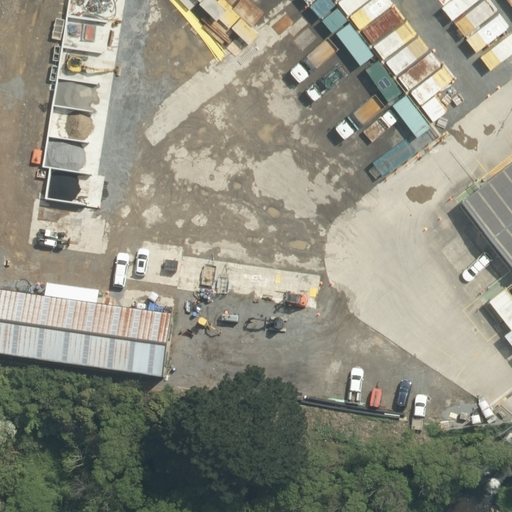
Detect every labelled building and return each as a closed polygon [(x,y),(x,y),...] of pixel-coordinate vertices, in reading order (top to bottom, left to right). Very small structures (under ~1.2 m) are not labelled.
[(511,162),(465,200),(511,261),(511,162)] [(108,209),(35,198),(28,245),(101,256),(108,209)] [(82,292),(86,259),(23,250),(19,283),(82,292)] [(250,274),(248,297),(278,300),(276,324),(297,326),(301,278),(250,274)] [(0,292),(0,356),(166,380),(174,318),(0,292)] [(309,353),(307,365),(290,363),(287,383),(305,386),(301,413),(407,428),(415,368),(309,353)]
